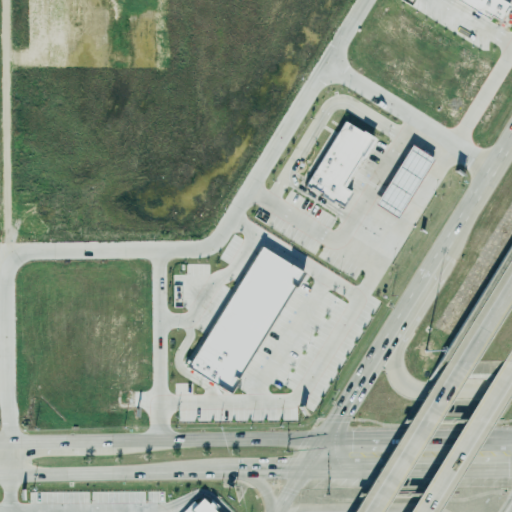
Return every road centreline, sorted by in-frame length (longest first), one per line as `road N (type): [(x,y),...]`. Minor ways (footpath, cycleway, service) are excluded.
road 1 (secondary): [(321,439),(97,441)]
road 2 (secondary): [(6,471),(229,468)]
road 3 (secondary): [(504,440),(321,439)]
road 4 (motorway): [(418,511),(511,359)]
road 5 (motorway): [(457,361),(367,511)]
road 6 (secondary): [(345,468),(511,467)]
road 7 (secondary): [(387,338),(397,387),(511,391)]
road 8 (secondary): [(438,511),(288,511)]
road 9 (secondary): [(511,133),(440,251)]
road 10 (secondary): [(387,338),(321,439)]
